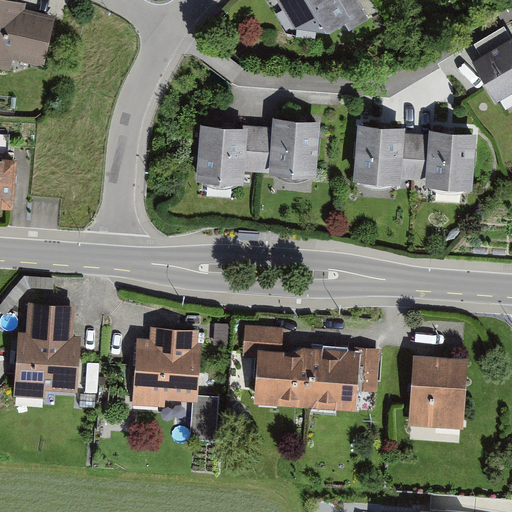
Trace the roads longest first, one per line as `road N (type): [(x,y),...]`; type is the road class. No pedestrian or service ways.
road 1 (tertiary): [(114,259),(217,283),(335,289),(401,281)]
road 2 (tertiary): [(401,281),(324,261),(114,259)]
road 3 (residential): [(114,259),(124,137),(171,30)]
